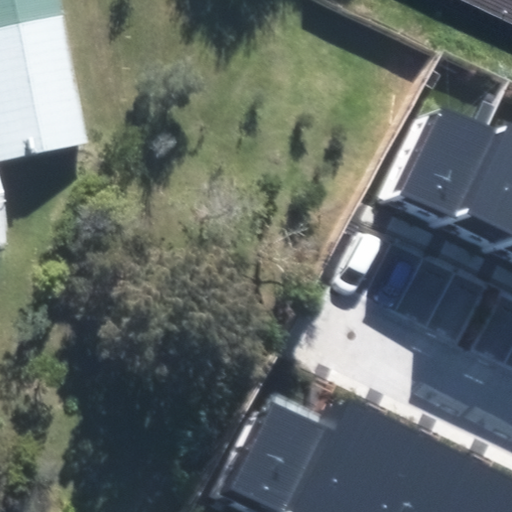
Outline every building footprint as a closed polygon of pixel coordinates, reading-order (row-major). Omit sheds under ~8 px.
[(0,0),(0,167),(78,151),(46,0),(0,0)] [(511,0),(467,0),(511,21),(511,0)] [(442,104),(399,195),(456,219),(497,129),(442,104)] [(497,129),(456,219),(511,244),(511,128),(500,123),(497,129)] [(511,511),(511,478),(426,437),(351,401),(336,433),(274,403),(236,481),(235,483),(294,511),(295,511),(511,511)]
